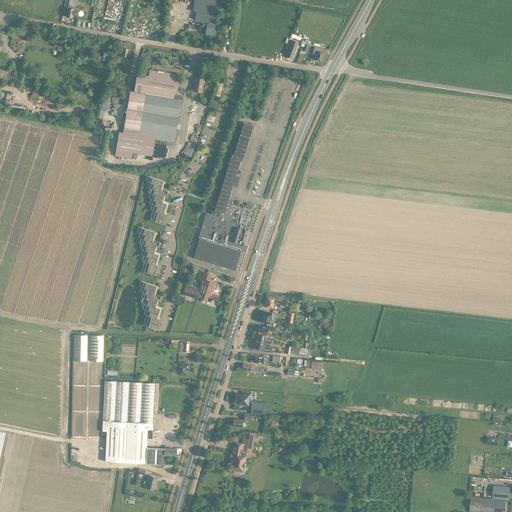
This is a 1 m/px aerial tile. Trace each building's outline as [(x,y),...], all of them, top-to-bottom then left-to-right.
[(67,8),(66,16),(72,17),(72,15),(77,16),(78,10),(73,9),(70,8),(71,5),(74,5),(75,0),(68,0),(68,4),(67,8)] [(207,23),(214,24),(217,5),(220,6),(220,0),(193,0),(192,10),(196,11),(194,21),(207,23)] [(214,24),(207,23),(206,26),(204,25),(203,33),(212,35),(213,34),(214,32),(213,32),(214,24)] [(307,44),(308,39),(292,34),(291,37),(302,40),(301,42),(307,44)] [(292,40),(287,53),(293,56),(298,43),(292,40)] [(65,43),(64,43),(55,41),(54,45),(61,46),(60,50),(63,51),(65,43)] [(79,51),(79,56),(82,57),(82,59),(86,59),(87,46),(83,46),(83,52),(79,51)] [(313,46),(312,46),(310,52),(314,54),(314,53),(316,53),(314,58),(321,61),(324,53),(315,50),(316,47),(313,46)] [(0,80),(5,82),(5,81),(10,82),(13,70),(8,69),(9,64),(0,62),(0,80)] [(174,142),(177,124),(181,99),(173,98),(177,74),(149,69),(148,75),(136,73),(133,91),(130,90),(123,132),(118,131),(114,156),(131,158),(132,152),(151,156),(154,139),(174,142)] [(24,72),(22,77),(34,80),(35,75),(24,72)] [(193,91),(201,92),(203,78),(195,77),(193,91)] [(241,205),(227,201),(236,173),(239,174),(240,170),(237,169),(240,161),(241,161),(253,125),(243,122),(233,154),(232,153),(231,158),(230,157),(214,210),(211,209),(210,213),(206,212),(192,257),(235,270),(241,250),(244,251),(250,231),(248,230),(245,229),(252,207),(242,204),(241,205)] [(163,180),(147,175),(146,181),(148,181),(146,186),(149,187),(147,192),(150,193),(148,198),(151,198),(149,203),(151,204),(150,209),(152,210),(149,219),(164,224),(168,214),(163,213),(166,203),(161,201),(163,195),(167,196),(169,191),(166,190),(166,191),(164,190),(164,191),(159,190),(163,180)] [(154,231),(139,226),(137,231),(140,232),(138,237),(141,238),(139,243),(141,243),(140,248),(142,249),(141,254),(143,255),(142,260),(144,260),(141,270),(156,275),(159,265),(155,263),(158,254),(153,252),(155,245),(159,247),(160,242),(158,241),(158,242),(156,241),(156,242),(151,241),(154,231)] [(215,305),(216,305),(219,295),(211,292),(214,283),(208,281),(210,274),(199,270),(196,279),(201,281),(199,288),(186,283),(182,294),(196,298),(196,299),(201,300),(202,298),(206,300),(211,301),(212,298),(217,300),(215,305)] [(139,285),(141,286),(140,291),(142,292),(140,297),(143,298),(141,302),(144,303),(142,308),(144,309),(143,314),(145,314),(142,324),(146,325),(144,331),(153,331),(154,328),(158,329),(161,319),(156,317),(159,308),(154,306),(156,300),(160,301),(162,296),(159,295),(159,296),(157,295),(157,296),(153,295),(156,285),(140,280),(139,285)] [(265,296),(264,298),(265,299),(265,301),(274,302),(278,303),(279,297),(280,297),(281,295),(281,294),(269,293),(266,292),(266,295),(266,296),(265,296)] [(272,312),(263,310),(262,316),(271,318),(276,319),(276,317),(271,316),(272,312)] [(259,325),(258,331),(267,333),(268,330),(273,332),(274,328),(265,325),(265,327),(259,325)] [(267,335),(257,333),(256,338),(265,340),(273,342),(274,340),(266,338),(267,335)] [(273,342),(265,340),(256,338),(255,343),(264,345),(270,346),(270,344),(272,345),(273,342)] [(262,364),(265,364),(266,360),(263,360),(263,357),(255,356),(254,362),(263,363),(262,364)] [(178,374),(186,375),(187,368),(188,368),(189,363),(179,362),(178,374)] [(250,370),(255,371),(261,371),(266,372),(267,368),(256,366),(256,365),(243,363),(242,368),(250,370)] [(102,431),(106,431),(105,461),(161,463),(162,459),(163,459),(163,457),(165,457),(165,454),(176,455),(176,449),(164,448),(156,448),(146,447),(147,438),(152,438),(155,382),(145,382),(104,380),(102,431)] [(249,398),(250,392),(244,392),(243,395),(237,394),(237,395),(236,395),(236,399),(237,399),(236,403),(240,403),(240,405),(244,405),(244,403),(247,404),(248,398),(249,398)] [(251,403),(251,413),(263,413),(264,404),(251,403)] [(242,467),(243,467),(244,463),(243,462),(244,455),(251,456),(255,433),(244,431),(242,443),(234,442),(232,452),(230,452),(229,457),(231,458),(230,463),(229,462),(227,464),(226,466),(228,468),(242,471),(242,467)] [(156,484),(158,477),(150,475),(149,476),(147,475),(145,481),(146,481),(145,488),(152,490),(153,489),(155,489),(157,485),(156,484)] [(496,499),(506,499),(509,499),(509,498),(511,498),(511,491),(510,492),(510,486),(497,485),(497,486),(494,485),(492,497),(497,497),(496,498),(496,499)] [(505,511),(506,504),(506,499),(496,499),(496,498),(471,496),(469,511),(494,511),(497,511),(505,511)]
